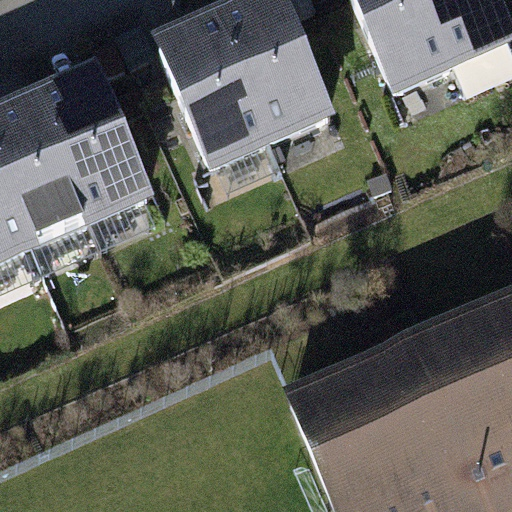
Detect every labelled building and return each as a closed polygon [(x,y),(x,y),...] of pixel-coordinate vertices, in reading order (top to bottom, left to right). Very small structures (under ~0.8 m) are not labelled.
[(235,0),(232,1),(207,12),(266,148),(328,122),(275,0),(235,0)] [(302,0),(291,0),(283,4),(296,32),(314,24),(302,0)] [(335,0),(310,0),(320,18),(339,8),(335,0)] [(340,0),(385,99),(452,69),(421,0),(340,0)] [(421,0),(452,69),(509,44),(489,0),(421,0)] [(203,175),(266,148),(207,12),(174,26),(144,39),(203,175)] [(135,37),(116,46),(129,74),(148,65),(135,37)] [(112,48),(92,57),(107,89),(127,80),(112,48)] [(53,80),(24,93),(86,226),(144,199),(82,67),(53,80)] [(0,104),(0,191),(28,253),(86,226),(24,93),(0,104)] [(0,265),(28,253),(0,191),(0,265)] [(511,511),(511,291),(282,387),(333,511),(511,511)]
